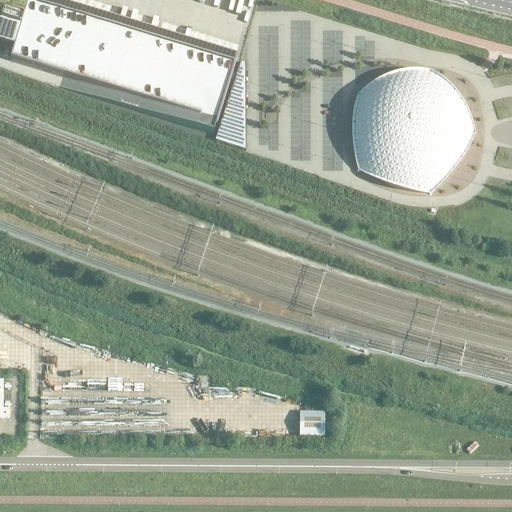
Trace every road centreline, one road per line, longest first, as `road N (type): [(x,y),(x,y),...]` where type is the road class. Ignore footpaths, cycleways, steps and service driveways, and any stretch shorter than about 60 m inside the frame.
road 1 (secondary): [(349,464),(0,465)]
road 2 (secondary): [(349,464),(511,482)]
road 3 (secondary): [(511,465),(349,464)]
